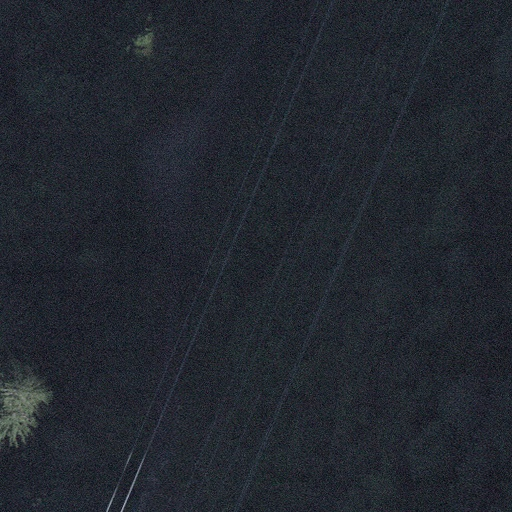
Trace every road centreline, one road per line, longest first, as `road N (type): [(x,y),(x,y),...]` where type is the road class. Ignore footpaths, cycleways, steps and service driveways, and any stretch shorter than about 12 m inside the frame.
road 1 (primary): [(347,0),(235,511)]
road 2 (track): [(270,0),(188,241),(174,445)]
